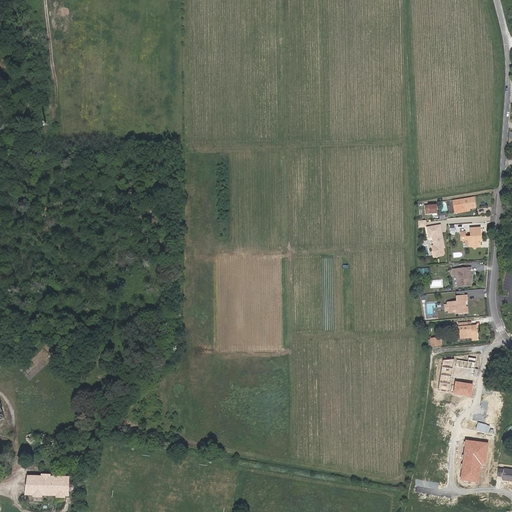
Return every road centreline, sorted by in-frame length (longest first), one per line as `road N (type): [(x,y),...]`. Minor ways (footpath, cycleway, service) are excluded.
road 1 (tertiary): [(496,0),(508,67),(492,285),(506,336)]
road 2 (residential): [(454,490),(457,421),(475,406),(489,347),(506,336)]
